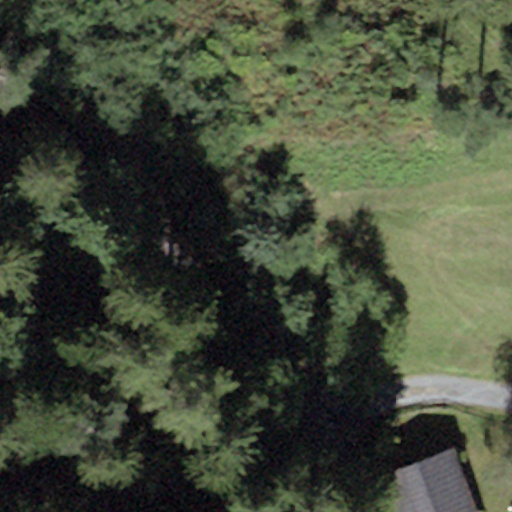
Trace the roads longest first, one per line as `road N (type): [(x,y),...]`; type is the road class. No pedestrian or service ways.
road 1 (track): [(0,46),(80,158),(313,414),(336,511)]
road 2 (track): [(511,396),(453,394),(313,414)]
